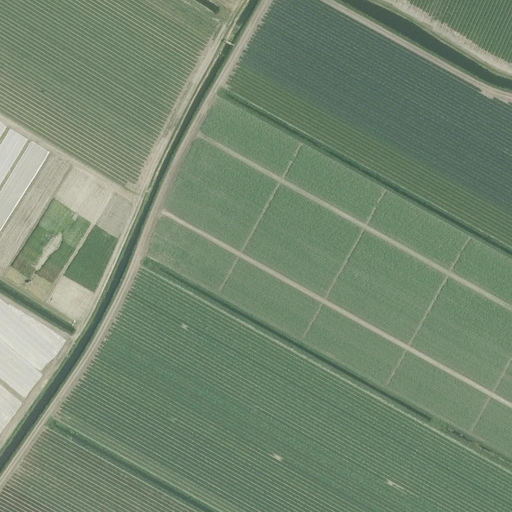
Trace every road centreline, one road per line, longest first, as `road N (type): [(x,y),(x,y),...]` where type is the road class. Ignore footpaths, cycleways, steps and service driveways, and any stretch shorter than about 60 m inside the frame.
road 1 (track): [(269,0),(180,157),(101,332),(0,484)]
road 2 (track): [(242,0),(160,151),(84,324),(0,446)]
road 3 (track): [(393,511),(511,297)]
